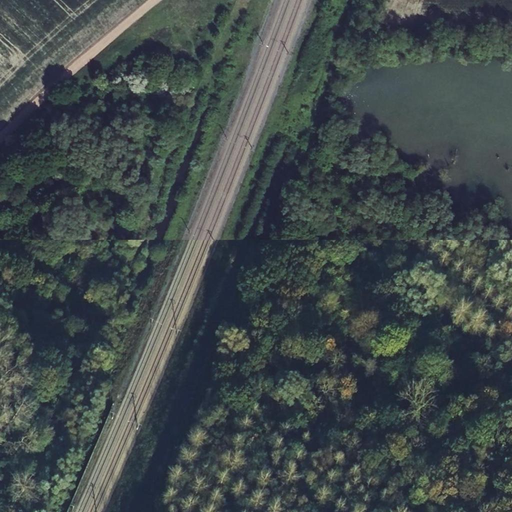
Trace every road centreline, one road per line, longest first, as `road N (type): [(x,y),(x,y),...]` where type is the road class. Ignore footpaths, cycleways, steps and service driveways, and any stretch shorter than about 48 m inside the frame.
road 1 (track): [(355,0),(322,89),(315,139),(226,341)]
road 2 (track): [(152,0),(0,137)]
